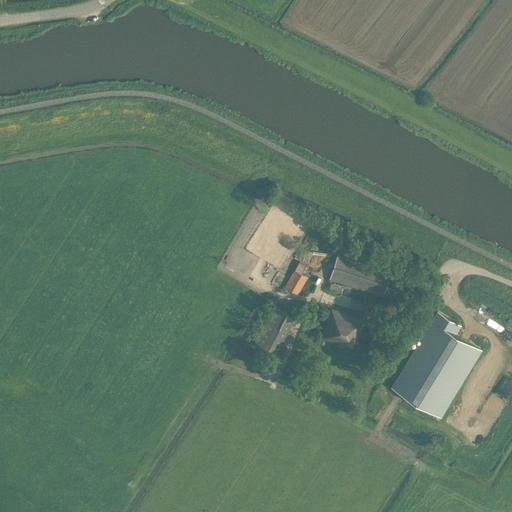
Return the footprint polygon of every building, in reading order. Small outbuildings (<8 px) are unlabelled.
[(284,222),(296,227),(301,217),(288,212),(284,222)] [(273,253),(279,256),(284,246),(278,243),(273,253)] [(383,298),(391,273),(337,256),(329,281),(383,298)] [(302,273),(306,266),(299,263),(296,270),(302,273)] [(298,296),(308,279),(295,271),(285,289),(298,296)] [(276,354),(295,319),(273,307),(254,342),(276,354)] [(354,350),(365,320),(331,310),(321,339),(338,344),(337,347),(342,349),(343,346),(354,350)] [(480,350),(456,335),(461,326),(438,312),(421,340),(423,341),(393,390),(439,418),(480,350)]
